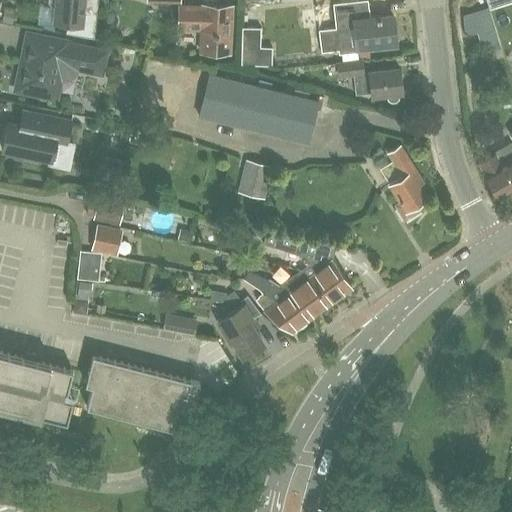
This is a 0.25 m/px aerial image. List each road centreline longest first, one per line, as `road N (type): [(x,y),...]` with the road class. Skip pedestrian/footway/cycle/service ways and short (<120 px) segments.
road 1 (tertiary): [(293,511),(350,368),(492,243)]
road 2 (residential): [(492,243),(449,142),(432,0)]
